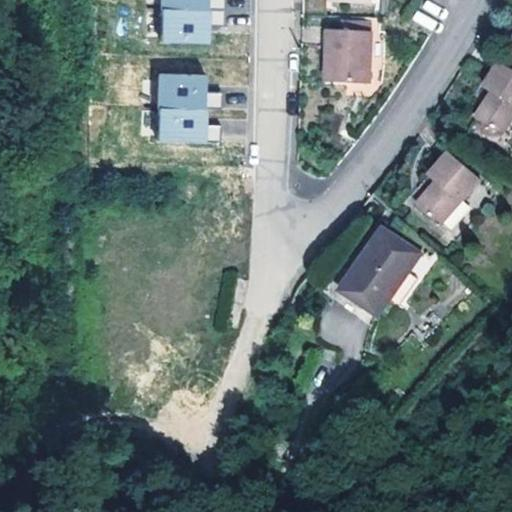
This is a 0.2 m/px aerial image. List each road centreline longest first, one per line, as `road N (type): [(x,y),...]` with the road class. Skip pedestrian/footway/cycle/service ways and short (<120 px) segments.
road 1 (track): [(107,0),(109,113),(88,335),(106,411)]
road 2 (residential): [(272,286),(370,172),(489,0)]
road 3 (residential): [(272,286),(275,0)]
road 4 (track): [(511,337),(417,475),(321,511)]
